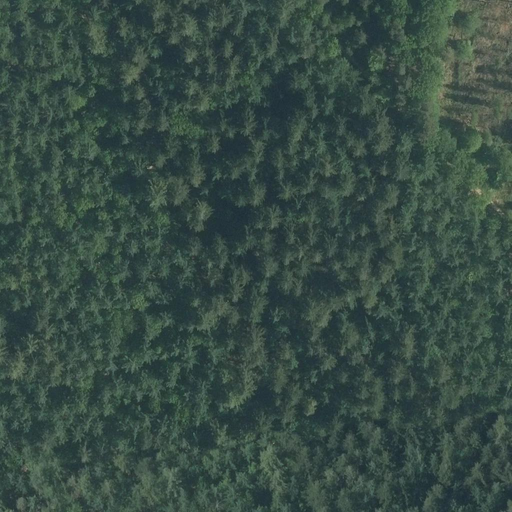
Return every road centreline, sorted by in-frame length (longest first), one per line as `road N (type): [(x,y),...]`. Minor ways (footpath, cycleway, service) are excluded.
road 1 (track): [(0,215),(158,155),(102,0)]
road 2 (track): [(511,227),(302,0)]
road 3 (track): [(158,155),(256,418)]
road 4 (track): [(422,359),(381,89)]
road 5 (track): [(256,418),(511,326)]
road 6 (track): [(13,511),(256,418)]
